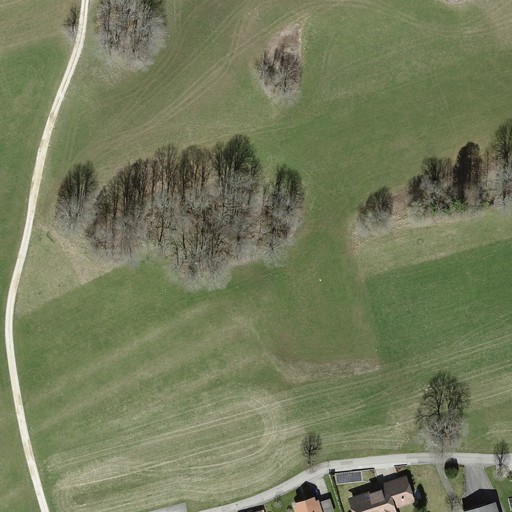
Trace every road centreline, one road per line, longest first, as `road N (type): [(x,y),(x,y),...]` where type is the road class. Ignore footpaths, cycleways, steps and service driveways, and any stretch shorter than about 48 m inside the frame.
road 1 (track): [(46,511),(23,433),(7,309),(83,0)]
road 2 (residential): [(473,461),(329,468),(222,511)]
